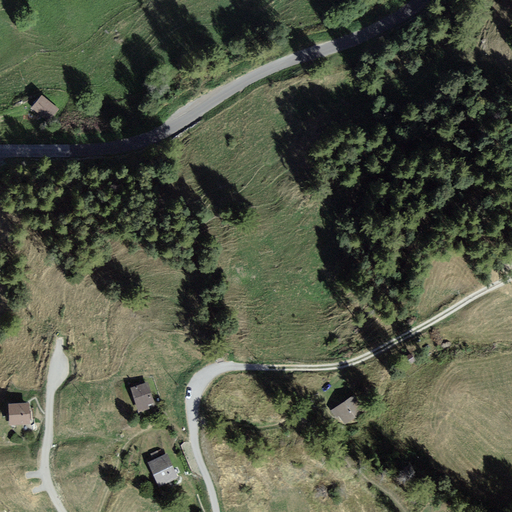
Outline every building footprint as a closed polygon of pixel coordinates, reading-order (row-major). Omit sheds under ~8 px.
[(57,109),(39,95),(28,108),(46,122),(57,109)] [(148,382),(131,387),(138,410),(155,405),(148,382)] [(353,397),(331,410),(341,428),(363,415),(353,397)] [(30,405),(10,405),(10,425),(30,425),(30,405)] [(167,454),(149,462),(160,487),(178,479),(167,454)]
